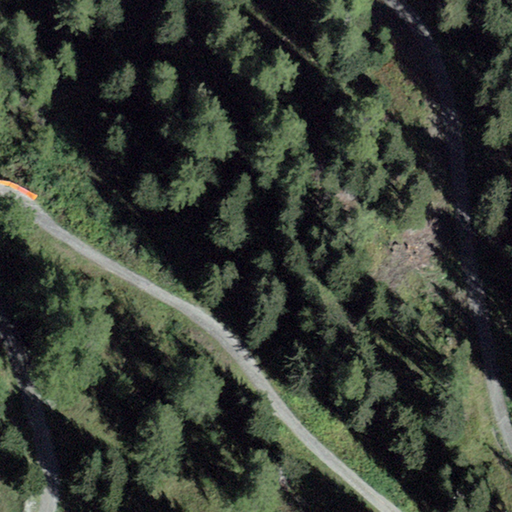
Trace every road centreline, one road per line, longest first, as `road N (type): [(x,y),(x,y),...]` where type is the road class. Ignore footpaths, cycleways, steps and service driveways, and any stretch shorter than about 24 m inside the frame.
road 1 (track): [(0,201),(218,329),(302,436),(386,511)]
road 2 (track): [(511,448),(475,297),(436,70),(411,19),(391,0)]
road 3 (track): [(45,511),(47,456),(24,374),(0,328)]
